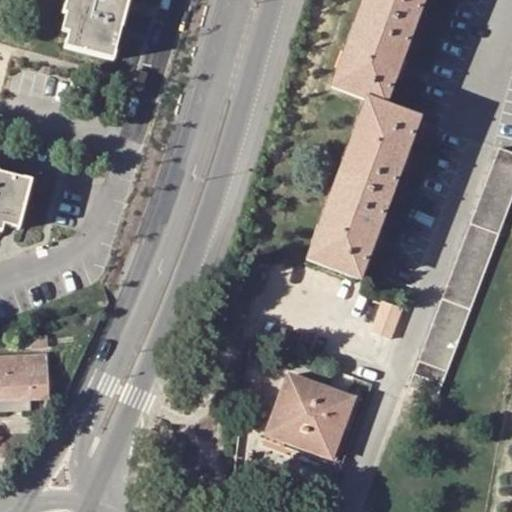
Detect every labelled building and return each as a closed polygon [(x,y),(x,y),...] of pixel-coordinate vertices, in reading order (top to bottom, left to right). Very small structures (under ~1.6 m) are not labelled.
[(109,60),(125,0),(63,0),(61,12),(64,14),(59,31),(66,33),(62,47),(109,60)] [(363,0),(331,89),(365,101),(383,108),(394,76),(397,77),(404,59),(400,58),(420,0),(363,0)] [(404,150),(416,120),(383,108),(365,101),(307,261),(356,279),(368,249),(373,251),(380,232),(375,231),(398,169),(403,171),(410,152),(404,150)] [(511,153),(498,148),(414,372),(443,382),(511,196),(511,153)] [(0,174),(0,232),(2,226),(17,230),(30,181),(0,174)] [(46,337),(30,337),(30,349),(46,349),(46,337)] [(0,359),(0,400),(26,400),(48,399),(46,358),(0,359)] [(437,398),(443,382),(414,372),(409,387),(437,398)] [(351,399),(288,376),(263,441),(290,452),(293,443),(330,457),(351,399)] [(244,420),(258,422),(262,389),(247,387),(244,420)] [(0,412),(27,412),(26,400),(0,400),(0,412)]
